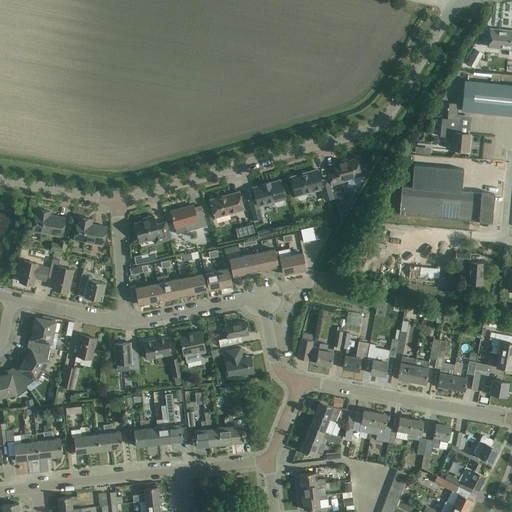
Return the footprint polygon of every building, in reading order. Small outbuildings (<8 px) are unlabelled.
[(511,31),(499,30),(491,29),(489,47),(510,49),(509,55),(511,57),(511,31)] [(476,68),(484,54),(476,49),(468,64),(476,68)] [(511,115),(511,84),(465,80),(462,111),(511,115)] [(442,118),(440,135),(446,136),(445,140),(452,141),(451,149),(468,151),(469,140),(468,140),(468,134),(467,134),(467,131),(469,131),(470,117),(459,116),(457,116),(458,104),(449,103),(448,117),(448,119),(442,118)] [(335,169),(327,171),(331,185),(348,180),(350,186),(359,184),(361,180),(360,175),(361,175),(357,159),(343,162),(343,161),(334,163),(335,169)] [(464,169),(414,165),(412,187),(402,186),(400,215),(492,223),(494,194),(462,191),(464,169)] [(317,170),(315,171),(291,177),(296,195),(298,195),(298,197),(299,198),(301,200),(305,199),(306,196),(306,195),(306,193),(322,188),(325,200),(334,198),(329,179),(321,181),(317,170)] [(280,181),(253,188),(256,199),(248,201),(253,220),(262,217),(259,206),(275,201),(276,203),(277,205),(279,206),(282,205),(284,203),(284,201),(283,199),(285,199),(280,181)] [(244,209),(239,192),(231,194),(231,196),(226,197),(211,201),(215,217),(244,209)] [(195,211),(193,205),(171,211),(175,228),(185,225),(186,231),(207,226),(202,209),(195,211)] [(340,219),(347,208),(338,210),(340,219)] [(40,232),(62,236),(65,218),(50,215),(50,212),(38,210),(37,213),(35,213),(33,228),(41,230),(40,232)] [(107,227),(92,224),(93,219),(79,217),(78,222),(77,222),(74,239),(104,245),(107,227)] [(171,239),(166,222),(156,225),(154,218),(135,223),(137,232),(135,232),(138,240),(139,240),(140,242),(154,238),(155,244),(171,239)] [(321,239),(323,225),(313,227),(316,240),(321,239)] [(325,241),(331,230),(323,225),(321,239),(325,241)] [(316,240),(313,227),(307,229),(310,241),(316,240)] [(310,241),(307,229),(301,230),(304,242),(310,241)] [(171,244),(163,246),(165,254),(173,252),(171,244)] [(295,272),(291,255),(290,248),(278,251),(280,257),(281,264),(283,273),(287,272),(287,274),(295,272)] [(281,264),(280,257),(277,258),(275,249),(264,252),(267,269),(275,267),(275,266),(281,264)] [(267,269),(264,252),(252,254),(256,270),(259,269),(259,270),(267,269)] [(306,268),(303,253),(291,255),(295,272),(303,270),(302,269),(306,268)] [(146,254),(134,257),(136,264),(148,262),(146,254)] [(256,270),(252,254),(241,256),(245,273),(253,272),(252,270),(256,270)] [(245,273),(241,256),(230,259),(231,268),(228,268),(230,275),(236,274),(237,275),(245,273)] [(53,259),(49,274),(56,276),(52,289),(68,293),(74,270),(58,266),(60,260),(53,259)] [(38,279),(46,280),(49,268),(38,265),(38,264),(24,261),(19,282),(33,285),(35,277),(38,278),(38,279)] [(467,283),(470,283),(483,284),(484,264),(469,262),(467,283)] [(144,272),(143,266),(129,269),(131,275),(144,272)] [(232,284),(230,275),(228,268),(217,271),(221,288),(229,286),(228,285),(232,284)] [(221,288),(217,271),(205,273),(209,289),(212,288),(213,289),(221,288)] [(82,274),(78,293),(84,295),(84,296),(102,301),(106,283),(91,280),(92,276),(82,274)] [(206,289),(203,274),(191,276),(195,293),(203,291),(203,290),(206,289)] [(421,275),(419,282),(433,284),(434,277),(421,275)] [(173,298),(169,281),(168,276),(157,278),(158,283),(161,299),(165,298),(165,300),(173,298)] [(195,293),(191,276),(180,279),(184,294),(187,294),(187,295),(195,293)] [(184,294),(180,279),(169,281),(173,298),(181,296),(181,295),(184,294)] [(161,299),(158,283),(147,286),(150,303),(158,301),(158,300),(161,299)] [(150,303),(147,286),(136,288),(135,286),(129,287),(132,301),(138,299),(139,304),(142,303),(143,304),(150,303)] [(377,309),(374,321),(385,324),(387,311),(377,309)] [(348,311),(346,322),(360,325),(362,314),(348,311)] [(53,332),(56,318),(43,315),(42,319),(37,318),(36,322),(34,321),(33,328),(53,332)] [(402,321),(399,340),(396,353),(403,354),(409,322),(402,321)] [(249,334),(246,322),(225,326),(228,338),(219,340),(221,347),(239,343),(238,336),(249,334)] [(50,348),(53,332),(33,328),(31,334),(29,334),(29,339),(28,343),(50,348)] [(71,343),(73,329),(68,328),(65,342),(71,343)] [(205,351),(201,330),(192,332),(192,335),(180,337),(184,356),(185,355),(186,362),(201,359),(199,352),(205,351)] [(341,348),(343,332),(336,330),(334,347),(341,348)] [(348,349),(350,333),(343,332),(341,348),(348,349)] [(491,345),(493,346),(492,352),(499,354),(511,356),(511,343),(511,338),(511,336),(496,333),(495,340),(492,339),(491,345)] [(81,335),(75,361),(81,363),(82,357),(92,359),(97,338),(81,335)] [(170,354),(167,338),(144,342),(147,359),(170,354)] [(310,360),(313,341),(301,338),(297,358),(310,360)] [(430,359),(436,360),(440,340),(440,339),(434,338),(430,359)] [(396,357),(396,353),(399,340),(392,339),(389,356),(396,357)] [(451,388),(455,365),(444,363),(448,342),(440,340),(436,360),(435,367),(441,369),(440,372),(437,386),(451,388)] [(368,355),(370,344),(370,343),(359,341),(356,357),(345,355),(343,368),(358,371),(362,354),(368,355)] [(50,348),(28,343),(27,348),(25,351),(28,353),(25,358),(42,369),(48,361),(48,360),(50,348)] [(131,351),(130,346),(130,343),(115,344),(116,363),(128,362),(129,374),(140,374),(138,350),(131,351)] [(320,343),(318,353),(316,363),(331,366),(334,350),(327,349),(328,345),(320,343)] [(385,376),(388,358),(374,355),(375,345),(370,344),(368,355),(367,358),(373,359),(370,373),(385,376)] [(241,347),(225,350),(227,361),(226,361),(229,377),(239,375),(239,377),(241,378),(243,378),(245,377),(247,375),(247,374),(254,372),(251,359),(243,360),(241,347)] [(471,353),(469,361),(476,362),(478,355),(471,353)] [(511,369),(511,365),(511,356),(499,354),(497,361),(489,359),(488,365),(476,362),(475,370),(482,371),(489,372),(503,375),(504,368),(511,369)] [(412,381),(416,359),(402,357),(398,378),(412,381)] [(42,369),(25,358),(21,363),(19,361),(17,364),(13,367),(28,389),(30,392),(40,384),(36,378),(42,369)] [(182,375),(178,358),(171,360),(174,377),(180,375),(182,375)] [(456,362),(455,365),(451,388),(464,391),(467,377),(461,376),(463,363),(459,363),(460,358),(457,358),(456,362)] [(425,383),(429,362),(416,359),(412,381),(425,383)] [(475,370),(476,362),(469,361),(467,374),(474,375),(475,370)] [(28,389),(13,367),(9,370),(6,371),(6,374),(1,375),(6,395),(15,393),(18,396),(28,389)] [(67,367),(62,386),(72,388),(76,369),(67,367)] [(478,391),(482,371),(475,370),(474,375),(471,390),(478,391)] [(180,375),(174,377),(176,386),(182,385),(180,375)] [(483,392),(486,392),(490,393),(506,397),(509,382),(493,379),(491,386),(484,385),(483,392)] [(176,423),(172,394),(165,394),(166,406),(167,406),(171,442),(183,441),(181,424),(175,425),(175,423),(176,423)] [(320,402),(315,413),(336,421),(341,409),(334,407),(320,402)] [(223,403),(214,404),(215,413),(224,413),(223,403)] [(167,406),(166,406),(162,406),(164,419),(156,420),(157,427),(159,444),(171,442),(167,406)] [(220,444),(218,428),(211,429),(210,421),(209,410),(205,411),(205,413),(209,446),(220,444)] [(353,430),(356,411),(350,410),(347,428),(353,430)] [(371,434),(375,412),(363,410),(363,413),(356,411),(353,430),(371,434)] [(244,442),(242,425),(241,420),(234,421),(233,418),(233,411),(228,412),(229,418),(232,443),(244,442)] [(387,414),(375,412),(371,434),(377,435),(376,440),(389,442),(391,432),(392,426),(385,425),(387,414)] [(65,414),(66,422),(81,421),(81,413),(65,414)] [(209,446),(205,413),(200,413),(201,422),(202,430),(195,431),(197,447),(209,446)] [(331,434),(336,421),(315,413),(310,426),(331,434)] [(408,438),(412,419),(399,417),(397,430),(397,433),(391,432),(389,442),(401,445),(402,439),(407,440),(408,438)] [(232,443),(229,418),(224,419),(225,427),(218,428),(220,444),(232,443)] [(424,421),(412,419),(408,438),(419,440),(417,454),(424,455),(427,439),(420,438),(424,421)] [(148,445),(145,420),(140,421),(141,429),(134,430),(136,446),(148,445)] [(159,444),(157,427),(150,428),(149,420),(145,420),(148,445),(159,444)] [(51,456),(48,432),(47,423),(43,424),(44,432),(45,440),(38,441),(40,458),(51,456)] [(424,455),(421,468),(428,471),(431,455),(432,447),(439,448),(446,449),(448,443),(453,444),(454,432),(450,431),(451,426),(436,423),(433,440),(427,439),(424,455)] [(111,449),(109,424),(104,425),(105,433),(98,434),(100,451),(111,449)] [(112,424),(109,424),(111,449),(123,448),(121,431),(113,432),(112,424)] [(342,439),(331,434),(310,426),(305,439),(319,444),(320,443),(322,437),(328,439),(327,440),(339,445),(342,439)] [(88,452),(85,427),(80,428),(81,436),(74,437),(76,454),(88,452)] [(100,451),(98,434),(90,435),(89,427),(85,427),(88,452),(100,451)] [(351,441),(352,435),(353,430),(347,428),(345,440),(351,441)] [(8,442),(14,441),(13,430),(6,430),(8,442)] [(52,431),(48,432),(51,456),(63,455),(61,438),(53,439),(52,431)] [(453,444),(459,445),(460,445),(461,433),(454,432),(453,444)] [(28,459),(25,434),(20,435),(21,443),(14,444),(16,461),(28,459)] [(40,458),(38,441),(30,442),(29,434),(25,434),(28,459),(40,458)] [(492,462),(498,449),(491,446),(493,441),(483,435),(474,453),(479,455),(478,456),(492,462)] [(325,446),(320,443),(319,444),(305,439),(301,450),(315,456),(316,453),(321,455),(325,446)] [(341,459),(340,453),(326,454),(327,461),(341,459)] [(447,473),(446,475),(444,479),(458,487),(461,481),(467,484),(478,489),(485,476),(477,472),(481,464),(475,461),(471,469),(465,466),(459,479),(447,473)] [(406,480),(408,474),(397,470),(395,475),(406,480)] [(316,472),(299,474),(301,486),(317,484),(325,483),(325,479),(325,478),(321,479),(317,479),(316,476),(316,472)] [(404,485),(406,480),(395,475),(393,481),(404,485)] [(437,476),(434,483),(455,493),(456,492),(458,487),(437,476)] [(402,490),(404,485),(393,481),(391,486),(402,490)] [(317,484),(301,486),(302,498),(319,495),(318,488),(322,488),(326,487),(325,483),(317,484)] [(400,496),(402,490),(391,486),(389,492),(400,496)] [(134,502),(140,502),(159,499),(158,487),(145,488),(145,494),(133,495),(134,502)] [(122,496),(116,497),(116,492),(110,493),(112,505),(117,504),(123,504),(122,496)] [(398,501),(400,496),(389,492),(387,497),(398,501)] [(107,505),(106,493),(98,494),(100,506),(102,506),(107,505)] [(473,500),(459,493),(453,505),(467,511),(473,500)] [(319,495),(302,498),(304,510),(313,509),(313,511),(331,511),(331,506),(328,507),(327,494),(323,495),(319,495)] [(73,509),(71,497),(58,498),(60,511),(73,509)] [(396,507),(398,501),(387,497),(385,503),(396,507)] [(352,498),(343,499),(344,506),(353,505),(352,498)] [(157,511),(160,511),(159,499),(140,502),(140,511),(157,511)] [(467,511),(453,505),(446,501),(440,511),(439,511),(426,506),(423,511),(467,511)] [(20,511),(19,503),(2,505),(3,511),(20,511)] [(392,511),(393,511),(396,507),(385,503),(382,508),(392,511)]
